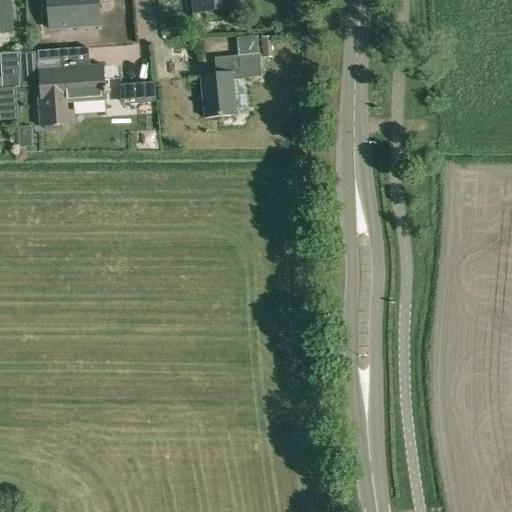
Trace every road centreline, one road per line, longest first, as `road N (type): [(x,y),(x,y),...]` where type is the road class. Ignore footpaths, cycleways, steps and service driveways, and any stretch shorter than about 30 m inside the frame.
road 1 (secondary): [(371,460),(376,247),(356,182)]
road 2 (secondary): [(356,182),(351,371),(371,460)]
road 3 (secondary): [(356,182),(360,0)]
